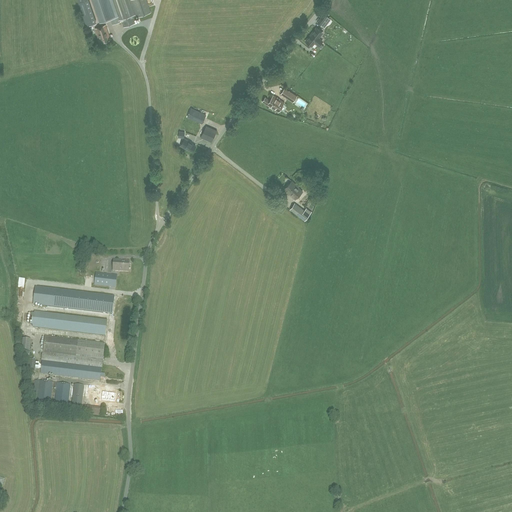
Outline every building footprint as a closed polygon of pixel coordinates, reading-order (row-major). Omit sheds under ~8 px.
[(95,19),(87,0),(86,0),(78,3),(85,22),(95,19)] [(119,22),(111,0),(93,0),(101,22),(111,18),(113,24),(119,22)] [(124,27),(135,23),(134,18),(151,13),(146,0),(130,0),(111,0),(119,22),(122,21),(124,27)] [(317,23),(322,25),(324,22),(325,23),(327,21),(326,21),(328,18),(323,14),(321,17),(322,17),(317,23)] [(105,24),(95,28),(100,43),(111,39),(105,24)] [(319,38),(321,35),(323,33),(316,28),(305,41),(312,46),(315,43),(318,46),(322,41),(319,38)] [(289,91),(284,89),(281,94),(285,97),(293,102),(297,96),(289,91)] [(268,105),(274,109),(278,112),(280,108),(281,106),(282,106),(284,103),(273,96),(270,101),(265,98),(262,102),(268,106),(268,105)] [(188,117),(200,122),(202,123),(206,115),(191,108),(188,117)] [(200,138),(210,142),(211,143),(216,131),(206,126),(200,138)] [(192,152),(196,146),(189,142),(189,141),(185,139),(181,145),(185,147),(192,152)] [(318,187),(324,179),(320,176),(314,183),(318,187)] [(290,194),(294,199),(302,191),(291,181),(288,185),(284,188),(287,191),(286,192),(289,195),(290,194)] [(295,203),(290,210),(297,215),(304,221),(312,212),(306,208),(304,210),(302,209),(295,203)] [(122,268),(121,271),(129,272),(130,269),(131,269),(131,266),(130,266),(131,259),(123,258),(122,262),(121,268),(122,268)] [(94,286),(109,288),(111,275),(96,273),(94,286)] [(35,287),(33,304),(112,314),(114,297),(35,287)] [(107,320),(34,311),(34,314),(31,313),(30,325),(33,325),(32,327),(105,336),(107,320)] [(43,352),(103,359),(104,344),(45,337),(43,352)] [(21,351),(29,352),(31,340),(23,339),(21,351)] [(42,360),(102,368),(103,360),(43,353),(42,360)] [(36,360),(28,360),(27,372),(34,373),(36,360)] [(100,381),(102,368),(42,361),(40,374),(100,381)] [(54,409),(68,410),(71,385),(35,381),(32,406),(50,408),(52,388),(57,389),(54,409)] [(71,410),(81,411),(84,386),(74,385),(71,410)] [(100,398),(100,387),(88,387),(88,397),(100,398)] [(102,392),(102,397),(101,400),(115,402),(116,394),(102,392)] [(84,406),(83,413),(99,415),(100,408),(84,406)]
